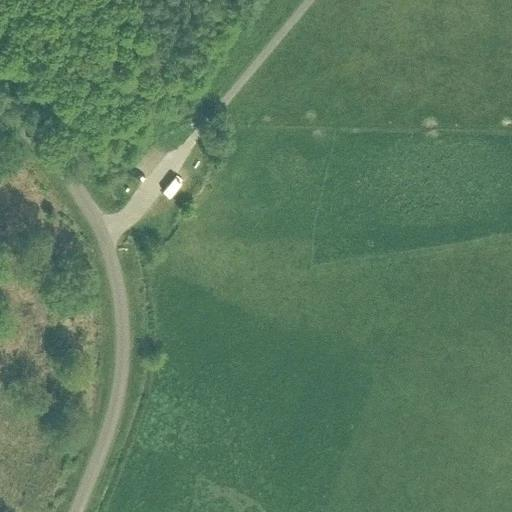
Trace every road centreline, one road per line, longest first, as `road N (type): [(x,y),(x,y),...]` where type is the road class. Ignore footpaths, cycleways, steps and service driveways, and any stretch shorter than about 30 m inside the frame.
road 1 (unclassified): [(74,511),(118,379),(120,321),(102,234)]
road 2 (unclassified): [(102,234),(43,146),(0,113)]
road 3 (unclassified): [(102,234),(195,135)]
